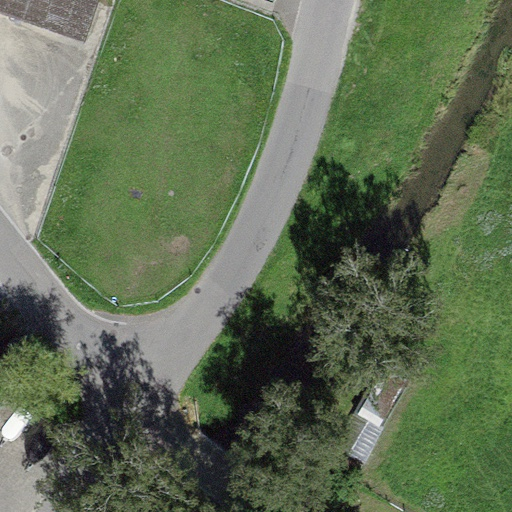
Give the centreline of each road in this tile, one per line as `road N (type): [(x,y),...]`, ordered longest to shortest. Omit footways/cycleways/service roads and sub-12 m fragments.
road 1 (residential): [(336,0),(286,186),(163,423)]
road 2 (unclassified): [(163,423),(0,265)]
